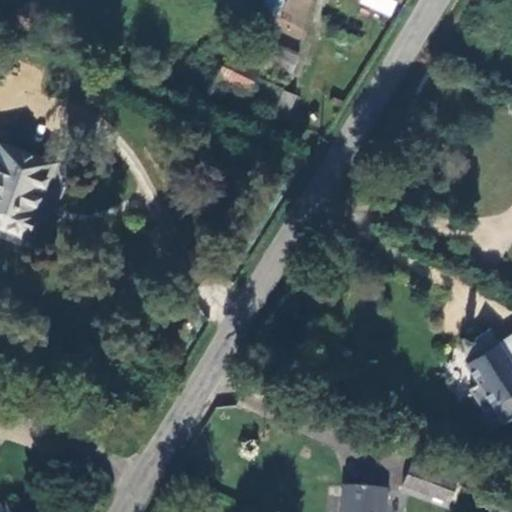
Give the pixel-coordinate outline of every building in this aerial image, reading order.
[(411,12),(414,0),(376,0),(376,2),(411,12)] [(295,71),(298,52),(283,49),(280,69),(295,71)] [(249,96),(256,80),(221,66),(214,81),(249,96)] [(0,235),(51,253),(60,229),(53,226),(72,174),(7,153),(0,176),(0,235)] [(487,330),(457,350),(481,386),(470,393),(486,418),(494,412),(504,428),(511,422),(511,336),(498,345),(487,330)] [(409,470),(401,492),(442,507),(451,485),(409,470)] [(341,494),(341,511),(382,511),(383,493),(341,494)]
